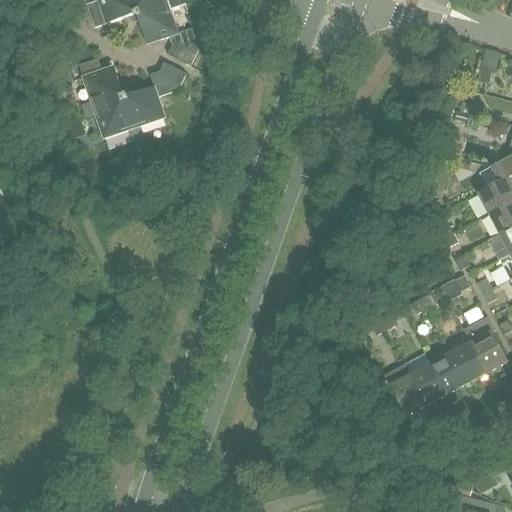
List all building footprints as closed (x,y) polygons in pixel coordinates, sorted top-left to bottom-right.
[(85,0),(95,29),(133,17),(136,11),(131,0),(85,0)] [(180,7),(177,0),(131,0),(136,11),(140,14),(168,5),(170,11),(180,7)] [(178,35),(170,11),(168,5),(140,14),(138,19),(147,46),(170,38),(173,47),(199,49),(193,30),(178,35)] [(200,51),(199,49),(173,47),(168,56),(191,68),(200,51)] [(160,73),(177,92),(179,92),(187,76),(164,64),(160,73)] [(94,109),(121,100),(123,94),(114,68),(83,79),(92,103),(82,107),(86,119),(96,115),(94,109)] [(492,73),(481,70),(478,81),(489,84),(492,73)] [(158,99),(177,92),(160,73),(150,76),(154,88),(128,97),(125,102),(135,129),(141,127),(165,119),(158,99)] [(135,129),(125,102),(121,100),(94,109),(96,115),(104,140),(129,132),(132,141),(144,137),(141,127),(135,129)] [(469,116),(481,119),(484,106),(472,104),(469,116)] [(467,125),(469,116),(457,113),(455,122),(467,125)] [(479,128),(481,119),(469,116),(467,126),(479,128)] [(79,126),(65,130),(70,144),(84,140),(79,126)] [(144,137),(132,141),(135,151),(147,147),(144,137)] [(511,157),(492,168),(500,183),(500,184),(509,179),(511,177),(511,157)] [(511,202),(511,185),(509,179),(500,184),(500,183),(478,195),(489,215),(511,202)] [(440,204),(435,195),(425,201),(429,210),(440,204)] [(500,236),(511,228),(511,202),(489,215),(500,236)] [(13,203),(0,203),(0,233),(14,233),(13,203)] [(442,240),(453,234),(448,226),(438,231),(442,240)] [(499,262),(510,256),(511,254),(511,228),(500,236),(488,241),(499,262)] [(453,234),(442,240),(447,249),(458,244),(453,234)] [(456,264),(461,272),(471,267),(466,258),(456,264)] [(456,282),(460,291),(471,285),(468,279),(466,276),(456,282)] [(482,296),(492,290),(488,281),(477,287),(482,296)] [(492,290),(482,296),(487,306),(498,301),(492,290)] [(422,300),(428,311),(438,305),(433,294),(422,300)] [(417,316),(428,311),(422,300),(411,306),(417,316)] [(382,322),(387,332),(398,327),(392,316),(382,322)] [(465,332),(467,337),(471,344),(488,375),(508,364),(492,334),(496,332),(489,319),(465,332)] [(377,338),(387,332),(382,322),(371,327),(377,338)] [(499,328),(504,337),(511,332),(511,325),(510,322),(499,328)] [(471,344),(451,355),(468,385),(488,375),(471,344)] [(447,396),(468,385),(451,355),(431,366),(447,396)] [(427,407),(411,376),(405,366),(385,377),(407,418),(427,407)] [(427,407),(447,396),(431,366),(411,376),(427,407)] [(484,480),(475,485),(481,496),(490,491),(484,480)] [(461,486),(458,495),(471,499),(474,489),(461,486)] [(458,496),(453,511),(480,511),(483,503),(458,496)]
